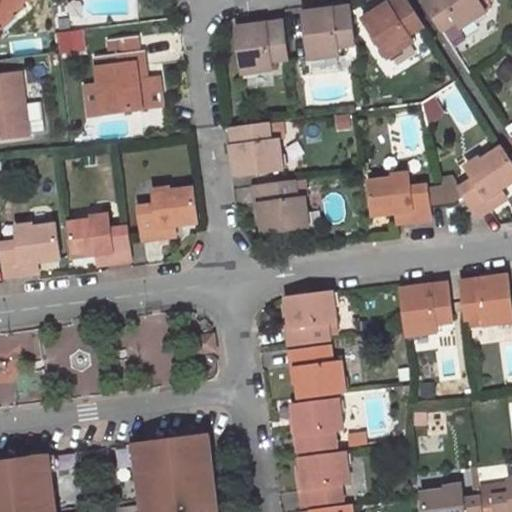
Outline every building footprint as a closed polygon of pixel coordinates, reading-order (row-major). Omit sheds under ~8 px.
[(0,0),(0,33),(13,22),(10,19),(31,0),(0,0)] [(389,0),(364,18),(389,57),(416,41),(411,33),(425,24),(409,0),(389,0)] [(423,0),(443,29),(456,20),(461,27),(486,10),(479,0),(423,0)] [(301,19),(308,64),(339,60),(338,52),(353,50),(348,12),(301,19)] [(236,33),(242,78),(273,74),(272,65),(287,63),(281,26),(236,33)] [(59,35),(62,53),(87,48),(83,30),(59,35)] [(100,88),(103,118),(149,113),(146,84),(142,57),(137,57),(135,42),(109,45),(110,60),(96,62),(100,88)] [(0,82),(0,144),(31,141),(22,80),(0,82)] [(167,82),(146,84),(149,113),(171,110),(167,82)] [(93,89),(96,119),(103,118),(100,88),(93,89)] [(237,179),(283,173),(279,143),(271,144),(269,129),(232,135),(237,179)] [(492,199),(501,193),(511,185),(511,170),(501,153),(468,175),(475,185),(460,194),(466,203),(479,222),(499,208),(492,199)] [(374,221),(396,218),(406,217),(408,228),(432,225),(430,212),(427,190),(412,192),(411,181),(370,187),(374,221)] [(155,202),(140,203),(142,242),(179,239),(179,225),(201,224),(199,184),(154,187),(155,202)] [(309,231),(305,200),(297,201),(295,186),(257,191),(263,237),(309,231)] [(460,194),(455,187),(454,187),(442,189),(447,210),(459,208),(466,203),(460,194)] [(447,210),(442,189),(427,190),(430,212),(447,210)] [(499,208),(508,202),(501,193),(492,199),(499,208)] [(396,218),(398,229),(408,228),(406,217),(396,218)] [(65,227),(69,262),(92,259),(102,257),(103,268),(132,265),(127,231),(107,234),(106,223),(65,227)] [(26,267),(35,266),(58,263),(54,229),(13,234),(15,245),(0,247),(5,281),(27,278),(26,267)] [(92,259),(93,270),(103,268),(102,257),(92,259)] [(37,277),(35,266),(26,267),(27,278),(37,277)] [(487,330),(511,327),(511,281),(465,286),(469,324),(486,322),(487,330)] [(404,293),(409,336),(409,340),(441,336),(440,327),(456,326),(452,288),(404,293)] [(289,300),(295,349),(334,345),(332,327),(340,326),(335,294),(289,300)] [(199,357),(209,348),(207,331),(197,340),(199,357)] [(0,365),(41,364),(40,332),(0,333),(0,365)] [(302,402),(349,396),(345,365),(337,366),(335,350),(296,355),(302,402)] [(343,404),(296,410),(301,455),(340,452),(337,435),(346,434),(343,404)] [(115,451),(122,511),(223,511),(220,480),(214,438),(115,451)] [(301,458),(307,508),(345,503),(343,487),(353,486),(349,454),(301,458)] [(0,511),(89,511),(82,455),(0,465),(0,511)] [(511,511),(511,485),(494,488),(497,511),(511,511)] [(497,511),(494,488),(480,490),(483,511),(497,511)] [(483,511),(480,490),(424,498),(426,511),(483,511)]
